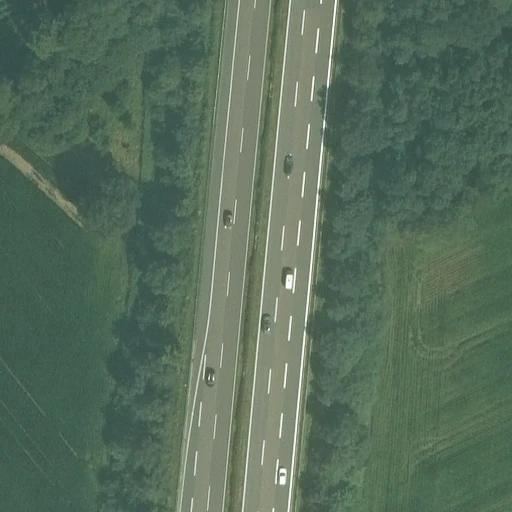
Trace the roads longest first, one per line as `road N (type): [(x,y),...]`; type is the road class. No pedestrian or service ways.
road 1 (motorway): [(258,511),(306,0)]
road 2 (motorway): [(250,0),(205,511)]
